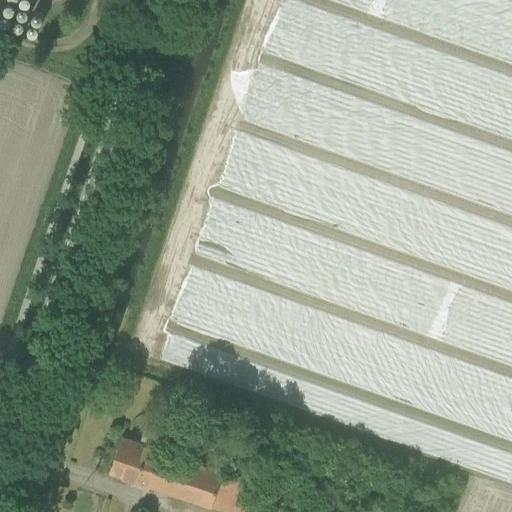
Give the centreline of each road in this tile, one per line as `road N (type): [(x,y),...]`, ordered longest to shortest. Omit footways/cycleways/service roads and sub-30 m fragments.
road 1 (track): [(511,495),(18,320)]
road 2 (tertiary): [(0,469),(158,0)]
